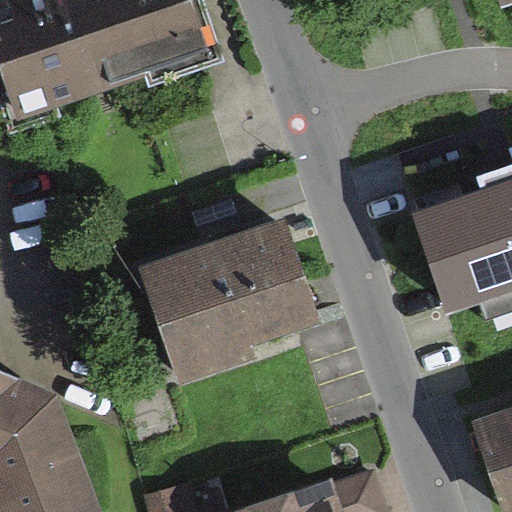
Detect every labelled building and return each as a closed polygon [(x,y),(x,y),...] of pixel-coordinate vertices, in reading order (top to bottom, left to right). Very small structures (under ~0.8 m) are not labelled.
[(40,0),(0,14),(0,81),(17,130),(210,62),(188,0),(40,0)] [(511,14),(511,0),(491,0),(498,19),(511,14)] [(511,188),(411,223),(446,327),(511,304),(511,188)] [(140,276),(176,385),(307,341),(271,232),(140,276)] [(98,511),(59,409),(0,382),(0,511),(98,511)] [(511,511),(511,416),(472,429),(500,511),(511,511)] [(389,511),(376,471),(295,495),(247,511),(389,511)]
